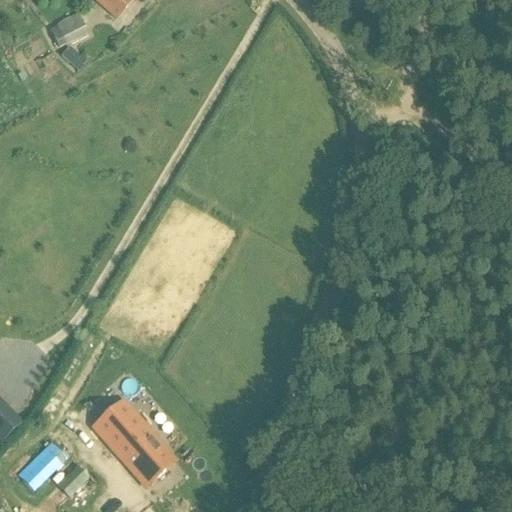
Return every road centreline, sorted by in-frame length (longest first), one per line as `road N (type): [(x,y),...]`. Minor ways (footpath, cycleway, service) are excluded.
road 1 (unclassified): [(249,511),(362,172),(342,67),(295,0)]
road 2 (unknown): [(285,0),(80,317),(52,342)]
road 3 (track): [(511,192),(399,99)]
